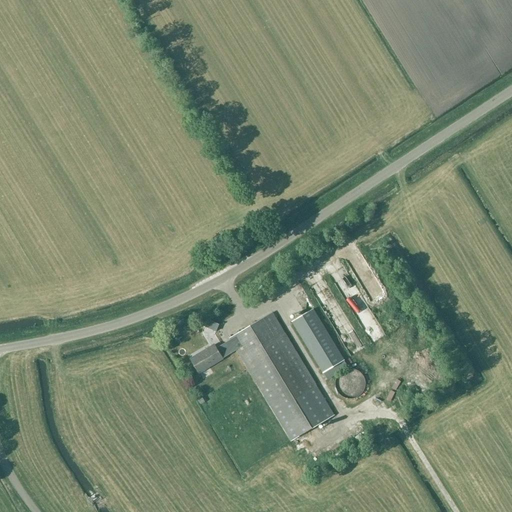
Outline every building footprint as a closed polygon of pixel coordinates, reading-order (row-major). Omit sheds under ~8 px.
[(369,223),(373,230),(379,227),(375,220),(369,223)] [(353,243),(374,232),(370,225),(350,235),(353,243)] [(370,343),(381,337),(350,279),(338,285),(370,343)] [(351,350),(359,345),(327,295),(319,300),(351,350)] [(348,368),(344,360),(314,310),(292,322),(323,373),(328,380),(341,372),(348,368)] [(217,348),(214,344),(190,359),(199,374),(223,359),(225,357),(236,351),(291,441),(316,426),(334,415),(272,313),(229,339),(230,340),(217,348)] [(412,341),(423,336),(419,327),(408,333),(412,341)] [(204,340),(213,335),(209,328),(201,333),(204,340)] [(410,358),(428,347),(424,341),(406,352),(410,358)] [(358,363),(367,360),(364,352),(355,355),(358,363)] [(365,389),(365,384),(365,379),(363,375),(359,372),(355,370),(350,369),(346,370),(341,372),(338,375),(336,379),(335,384),(336,389),(338,393),(341,396),(346,399),(350,399),(355,399),(359,396),(363,393),(365,389)]
